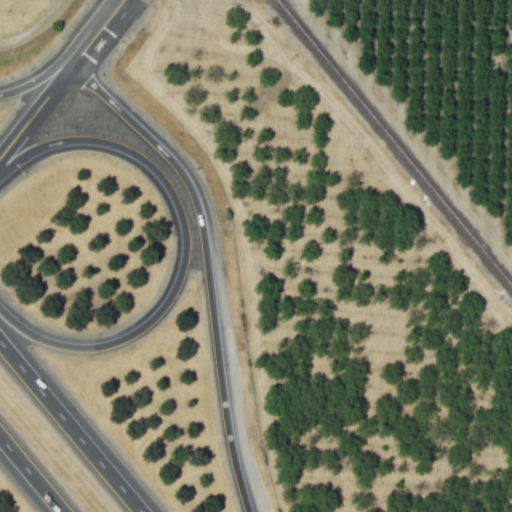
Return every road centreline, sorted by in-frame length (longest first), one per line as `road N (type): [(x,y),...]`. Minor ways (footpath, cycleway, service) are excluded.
road 1 (motorway): [(0,175),(53,144),(122,148),(165,184),(184,235),(181,271),(163,308),(115,343),(59,347),(26,334),(0,311)]
road 2 (motorway): [(247,511),(190,192),(166,156),(72,66)]
road 3 (motorway): [(139,511),(0,343)]
road 4 (motorway): [(120,5),(86,27),(41,75),(0,95)]
